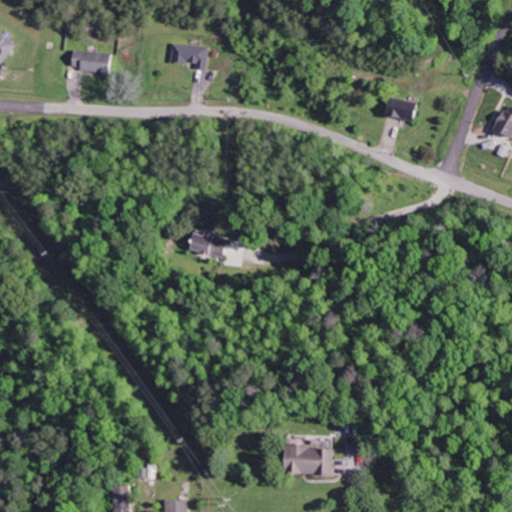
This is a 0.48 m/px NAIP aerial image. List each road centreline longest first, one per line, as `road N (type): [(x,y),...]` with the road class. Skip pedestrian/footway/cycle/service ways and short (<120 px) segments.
road 1 (residential): [(511,200),(290,108),(0,99)]
road 2 (residential): [(450,172),(511,22)]
